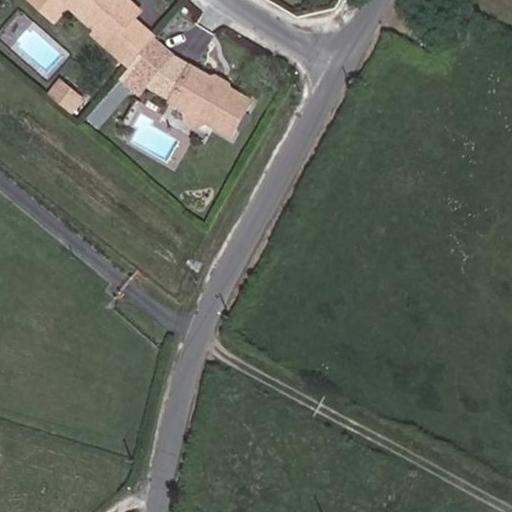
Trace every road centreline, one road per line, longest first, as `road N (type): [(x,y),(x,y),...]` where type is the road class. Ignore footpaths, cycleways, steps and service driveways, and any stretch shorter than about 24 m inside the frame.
road 1 (unknown): [(509,511),(228,359),(0,167)]
road 2 (residential): [(157,511),(183,386),(228,267),(339,66)]
road 3 (residential): [(339,66),(228,0)]
